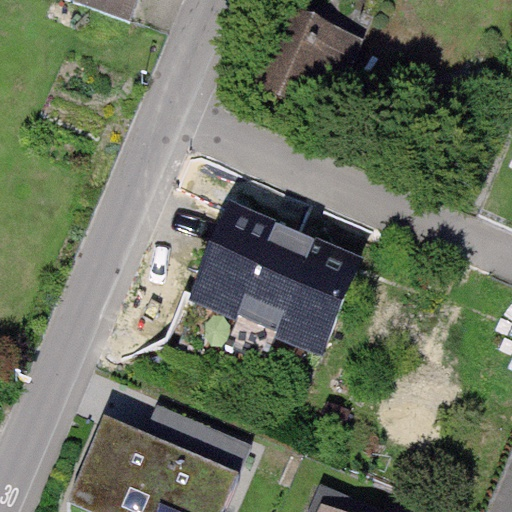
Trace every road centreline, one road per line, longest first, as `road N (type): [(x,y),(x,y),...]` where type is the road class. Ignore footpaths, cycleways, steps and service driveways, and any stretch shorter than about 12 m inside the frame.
road 1 (residential): [(0,505),(166,116)]
road 2 (residential): [(166,116),(511,262)]
road 3 (residential): [(166,116),(218,0)]
